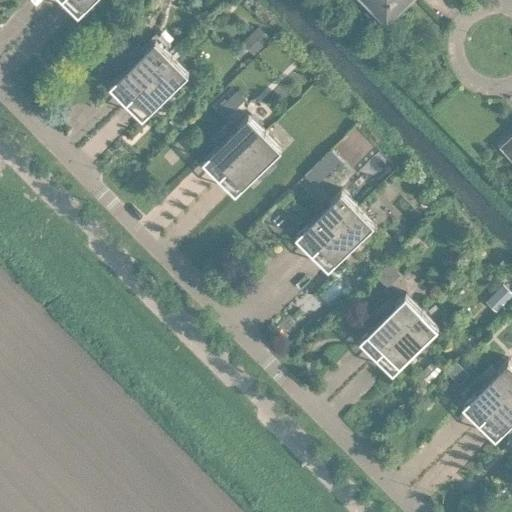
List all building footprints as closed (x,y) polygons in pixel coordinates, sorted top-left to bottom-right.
[(363,0),(364,0),(379,16),(395,0),(394,0),(363,0)] [(255,16),(244,27),(254,37),(265,26),(255,16)] [(115,20),(96,39),(110,52),(129,34),(115,20)] [(112,65),(128,81),(167,43),(151,27),(112,65)] [(167,43),(128,81),(145,98),(183,60),(167,43)] [(223,87),(212,98),(220,107),(231,96),(223,87)] [(205,140),(221,157),(260,119),(243,102),(205,140)] [(260,119),(221,157),(237,173),(276,135),(260,119)] [(511,123),(498,136),(511,151),(511,123)] [(325,138),(312,151),(323,161),(336,148),(325,138)] [(298,215),(314,232),(353,194),(336,177),(298,215)] [(353,194),(314,232),(330,249),(369,211),(353,194)] [(380,249),(368,262),(382,276),(395,263),(380,249)] [(498,273),(481,291),(491,301),(508,283),(498,273)] [(362,319),(378,336),(417,298),(400,281),(362,319)] [(417,298),(378,336),(394,352),(412,335),(433,315),(417,298)] [(464,385),(481,402),(511,370),(511,356),(503,347),(464,385)] [(452,351),(442,361),(453,372),(463,362),(452,351)] [(511,370),(481,402),(497,418),(511,403),(511,370)]
